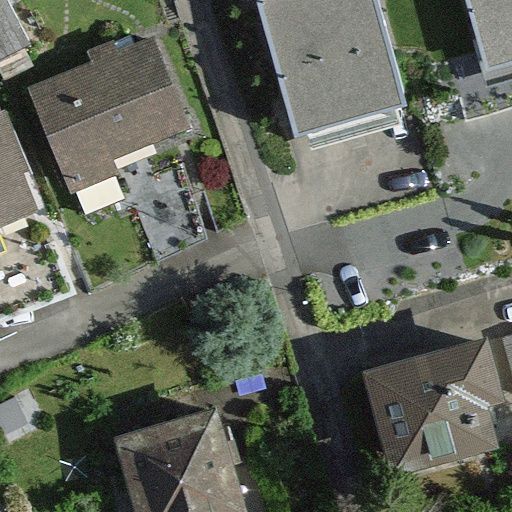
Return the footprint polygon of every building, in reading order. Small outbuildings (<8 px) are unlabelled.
[(0,0),(0,66),(25,55),(0,0)] [(382,0),(260,0),(296,125),(409,93),(382,0)] [(511,0),(467,0),(488,64),(511,57),(511,0)] [(38,86),(81,198),(130,180),(124,164),(197,136),(161,40),(38,86)] [(0,118),(0,261),(64,236),(14,113),(0,118)] [(378,374),(405,486),(511,460),(511,398),(499,345),(378,374)] [(128,440),(147,511),(252,511),(226,414),(128,440)]
